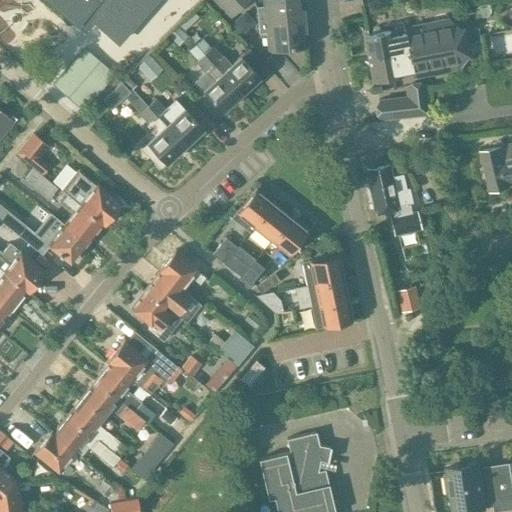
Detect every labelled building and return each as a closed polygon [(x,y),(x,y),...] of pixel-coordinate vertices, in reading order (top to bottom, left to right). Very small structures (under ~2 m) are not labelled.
[(49,0),(78,24),(89,11),(96,17),(93,20),(117,42),(154,0),(49,0)] [(205,0),(227,22),(248,0),(224,0),(221,3),(217,0),(205,0)] [(265,0),(266,7),(257,8),(258,22),(258,24),(303,20),(301,0),(265,0)] [(363,36),(368,58),(385,55),(384,53),(407,48),(408,52),(454,44),(449,19),(404,28),(403,23),(389,26),(390,31),(363,36)] [(303,20),(258,24),(259,35),(268,34),(269,49),(306,46),(303,20)] [(210,48),(202,38),(196,44),(205,53),(210,48)] [(385,55),(368,58),(372,81),(381,79),(384,82),(389,81),(390,77),(412,73),(413,77),(459,68),(454,44),(408,52),(407,48),(384,53),(385,55)] [(55,82),(81,106),(114,71),(87,47),(55,82)] [(241,94),(250,86),(253,88),(260,82),(258,78),(260,76),(249,65),(253,62),(244,52),(230,64),(223,56),(221,58),(212,47),(210,48),(205,53),(241,94)] [(197,60),(195,62),(205,72),(213,81),(204,89),(203,90),(223,111),(241,94),(205,53),(197,60)] [(162,69),(149,55),(136,67),(150,81),(162,69)] [(130,92),(129,91),(121,82),(102,99),(111,109),(124,97),(130,92)] [(389,98),(391,118),(429,113),(425,84),(406,86),(407,96),(389,98)] [(139,113),(148,106),(132,88),(129,91),(130,92),(124,97),(139,113)] [(184,108),(184,109),(176,99),(165,109),(156,99),(148,105),(185,146),(204,129),(184,108)] [(148,106),(139,113),(149,124),(147,125),(155,135),(147,142),(148,143),(142,149),(160,168),(166,162),(166,163),(185,146),(148,105),(148,106)] [(0,136),(2,134),(0,132),(0,130),(10,119),(0,110),(0,136)] [(50,165),(39,157),(48,146),(32,134),(16,153),(42,174),(50,165)] [(491,192),(511,188),(511,143),(482,150),(491,192)] [(389,165),(366,170),(374,210),(391,207),(394,217),(393,218),(390,218),(394,234),(421,228),(417,212),(412,213),(409,201),(406,188),(403,174),(392,176),(389,165)] [(23,180),(48,200),(58,188),(33,168),(23,180)] [(98,184),(97,186),(78,171),(62,191),(67,195),(104,225),(121,203),(98,184)] [(233,217),(251,231),(274,202),(256,188),(233,217)] [(64,226),(86,243),(101,224),(103,225),(104,225),(67,195),(63,201),(76,211),(64,226)] [(255,227),(271,240),(291,216),(274,202),(251,231),(251,232),(255,227)] [(26,225),(0,204),(0,221),(18,235),(26,225)] [(86,243),(64,226),(50,213),(34,232),(49,244),(71,262),(86,243)] [(291,216),(271,240),(289,254),(308,230),(291,216)] [(26,291),(29,293),(46,272),(21,252),(10,243),(2,252),(0,250),(0,268),(6,273),(5,274),(26,291)] [(212,253),(225,263),(232,254),(220,244),(212,253)] [(159,270),(158,271),(160,272),(161,271),(182,288),(191,296),(200,284),(206,277),(196,270),(199,267),(176,249),(159,270)] [(232,254),(225,263),(242,277),(249,268),(232,254)] [(304,262),(308,284),(345,277),(340,255),(304,262)] [(251,284),(259,274),(250,267),(249,268),(242,277),(251,284)] [(26,291),(5,274),(6,273),(0,268),(0,301),(11,311),(26,291)] [(160,272),(146,290),(177,314),(182,319),(187,324),(193,316),(202,305),(191,296),(182,288),(161,271),(160,272)] [(308,284),(296,287),(300,308),(312,306),(349,298),(345,277),(308,284)] [(256,286),(261,293),(272,285),(267,278),(256,286)] [(414,287),(397,291),(401,311),(419,307),(414,287)] [(163,341),(182,319),(177,314),(146,290),(131,308),(151,324),(147,328),(163,341)] [(272,292),(254,296),(274,313),(280,312),(282,312),(280,301),(272,292)] [(349,298),(312,306),(317,328),(353,320),(349,298)] [(0,301),(0,323),(11,311),(0,301)] [(282,312),(280,312),(283,324),(293,322),(290,310),(282,312)] [(208,340),(237,365),(253,346),(233,330),(223,341),(214,333),(208,340)] [(124,339),(107,360),(108,361),(111,363),(133,380),(142,387),(153,372),(162,379),(165,382),(178,366),(154,347),(146,357),(128,342),(125,340),(124,339)] [(200,364),(190,357),(182,367),(192,374),(200,364)] [(256,361),(241,379),(248,386),(264,367),(256,361)] [(97,381),(135,411),(141,404),(142,403),(126,390),(133,380),(111,363),(97,381)] [(83,398),(105,416),(111,409),(136,429),(144,419),(97,381),(83,398)] [(105,416),(83,398),(68,416),(99,442),(113,452),(121,442),(98,425),(105,416)] [(141,404),(135,411),(144,419),(148,422),(154,414),(141,404)] [(51,432),(75,451),(76,452),(83,444),(112,466),(119,457),(113,452),(99,442),(68,416),(55,433),(52,431),(51,432)] [(145,477),(177,443),(163,430),(132,465),(145,477)] [(75,451),(51,432),(34,453),(59,473),(61,471),(68,476),(73,469),(65,463),(75,451)] [(290,452),(259,459),(269,499),(275,498),(278,511),(335,511),(325,469),(319,471),(321,460),(328,462),(331,447),(320,445),(317,432),(287,439),(290,452)] [(0,488),(1,488),(4,490),(7,486),(8,487),(12,482),(11,481),(14,477),(1,467),(9,457),(0,449),(0,488)] [(495,511),(511,509),(511,473),(510,462),(480,467),(479,463),(448,468),(449,477),(446,477),(449,494),(451,494),(453,511),(454,511),(494,506),(495,511)] [(0,511),(16,511),(25,511),(22,491),(32,489),(30,480),(20,481),(14,477),(11,481),(12,482),(8,487),(7,486),(4,490),(1,488),(0,488),(0,511)] [(139,511),(137,497),(109,501),(110,511),(139,511)]
